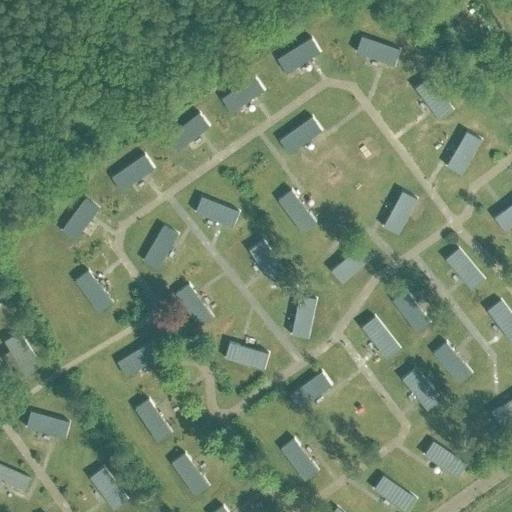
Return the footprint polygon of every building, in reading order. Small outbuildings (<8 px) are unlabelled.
[(399,47),(362,34),(356,49),(394,62),(399,47)] [(320,48),(312,35),(277,56),(285,69),(320,48)] [(256,73),(220,98),(229,110),(265,85),(256,73)] [(453,107),(428,75),(415,85),(439,116),(453,107)] [(199,109),(168,135),(178,148),(208,123),(199,109)] [(324,126),(315,113),(279,138),(289,151),(324,126)] [(480,138),(467,129),(447,164),(461,172),(480,138)] [(346,151),(367,189),(382,181),(361,143),(346,151)] [(112,176),(120,188),(154,165),(145,152),(112,176)] [(294,155),(262,179),(268,187),(300,163),(294,155)] [(279,198),(302,230),(316,218),(291,187),(279,198)] [(403,188),(382,224),(398,233),(417,197),(403,188)] [(60,227),(75,238),(99,206),(84,195),(60,227)] [(238,209),(201,195),(194,210),(233,224),(238,209)] [(511,201),(495,215),(505,229),(511,223),(511,201)] [(250,214),(221,240),(234,254),(262,228),(250,214)] [(143,257),(158,266),(178,232),(162,222),(143,257)] [(52,227),(25,248),(36,262),(63,240),(52,227)] [(263,238),(248,248),(272,280),(287,270),(263,238)] [(361,243),(330,268),(341,282),(372,254),(361,243)] [(484,277),(458,246),(445,257),(471,288),(484,277)] [(447,260),(432,269),(452,303),(467,294),(447,260)] [(88,267),(74,278),(99,311),(113,300),(88,267)] [(190,281),(175,292),(199,324),(213,313),(190,281)] [(393,298),(417,332),(430,323),(405,289),(393,298)] [(317,296),(300,292),(291,332),(308,335),(317,296)] [(511,313),(500,298),(486,309),(511,341),(511,340),(511,313)] [(398,350),(372,315),(360,324),(386,359),(398,350)] [(5,338),(28,374),(40,367),(17,330),(5,338)] [(160,351),(151,338),(118,360),(127,373),(160,351)] [(271,351),(230,339),(224,357),(264,368),(271,351)] [(447,341),(434,351),(460,385),(473,375),(447,341)] [(290,393),(299,404),(333,378),(324,367),(290,393)] [(403,375),(428,409),(440,401),(414,367),(403,375)] [(150,395),(135,405),(157,439),(172,430),(150,395)] [(290,397),(254,415),(262,433),(298,414),(290,397)] [(511,398),(491,413),(499,425),(511,416),(511,398)] [(349,437),(379,412),(372,404),(343,429),(349,437)] [(69,420),(30,409),(26,424),(65,435),(69,420)] [(280,446),(305,480),(318,469),(294,435),(280,446)] [(424,453),(458,475),(467,461),(434,439),(424,453)] [(60,470),(97,450),(93,442),(55,462),(60,470)] [(171,460),(195,494),(209,483),(185,450),(171,460)] [(0,479),(25,490),(31,476),(0,462),(0,479)] [(89,475),(112,507),(127,497),(104,464),(89,475)] [(384,473),(374,487),(406,509),(416,496),(384,473)] [(229,511),(223,503),(210,511),(229,511)]
